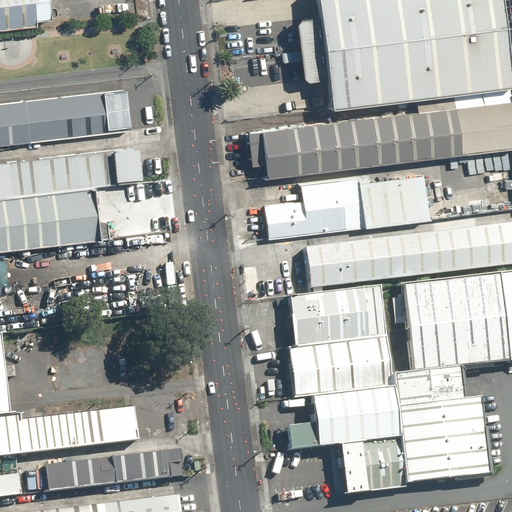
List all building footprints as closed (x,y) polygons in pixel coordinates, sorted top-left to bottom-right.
[(0,0),(0,25),(37,22),(34,0),(0,0)] [(462,0),(298,0),(311,108),(473,89),(462,0)] [(122,89),(0,102),(0,144),(127,130),(122,89)] [(511,130),(508,97),(255,129),(262,179),(511,147),(511,130)] [(138,181),(135,148),(0,162),(0,198),(92,188),(92,186),(138,181)] [(511,151),(394,167),(358,172),(358,180),(363,228),(511,208),(511,151)] [(354,183),(354,179),(297,185),(299,199),(258,204),(263,240),(360,229),(354,183)] [(0,249),(98,239),(92,188),(0,198),(0,249)] [(511,222),(304,249),(309,288),(511,265),(511,222)] [(511,275),(403,289),(413,373),(457,368),(511,360),(511,275)] [(292,347),(388,334),(381,284),(285,296),(292,347)] [(293,401),(395,388),(394,376),(388,335),(286,349),(293,401)] [(413,373),(394,376),(408,483),(487,473),(478,398),(462,401),(457,368),(413,373)] [(316,451),(402,439),(395,388),(309,399),(316,451)] [(122,410),(0,423),(0,459),(126,445),(122,410)] [(338,495),(402,487),(396,443),(332,451),(338,495)] [(181,453),(41,466),(45,499),(184,486),(181,453)] [(0,476),(0,500),(20,498),(17,475),(0,476)] [(177,511),(176,495),(34,511),(177,511)]
